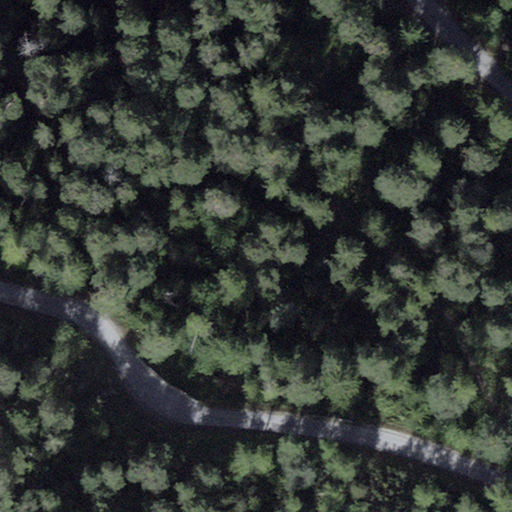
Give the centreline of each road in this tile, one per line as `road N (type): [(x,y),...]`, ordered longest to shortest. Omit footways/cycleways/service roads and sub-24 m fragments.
road 1 (unclassified): [(511,484),(382,441),(193,415),(139,379),(87,320),(0,293)]
road 2 (unclassified): [(422,0),(511,87)]
